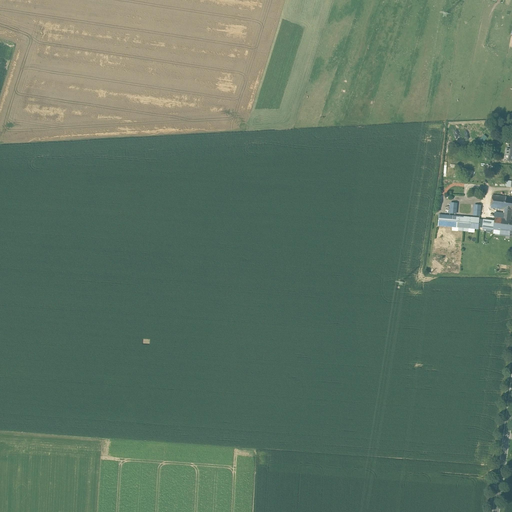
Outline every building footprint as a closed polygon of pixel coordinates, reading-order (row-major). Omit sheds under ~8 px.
[(483,143),(488,138),(484,135),(479,139),(483,143)] [(504,209),(511,210),(511,208),(511,197),(492,195),(491,207),(504,209)] [(504,209),(503,218),(510,219),(511,210),(504,209)] [(463,231),(464,217),(439,215),(438,225),(458,227),(458,231),(463,231)] [(478,229),(479,219),(464,217),(463,231),(469,231),(469,228),(478,229)] [(494,229),(511,231),(511,219),(510,219),(503,218),(495,217),(495,221),(494,229)] [(494,229),(495,221),(483,220),(482,227),(494,229)]
